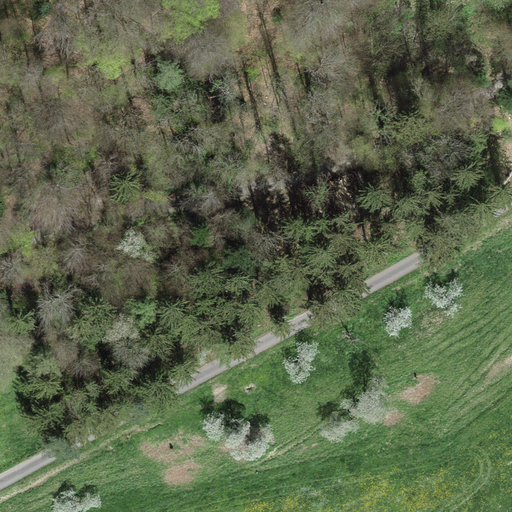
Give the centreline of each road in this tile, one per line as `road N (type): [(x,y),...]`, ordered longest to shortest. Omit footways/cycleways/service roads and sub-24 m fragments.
road 1 (unclassified): [(0,481),(511,198)]
road 2 (track): [(511,76),(391,150),(0,233)]
road 3 (track): [(0,46),(119,47),(356,78),(508,76)]
